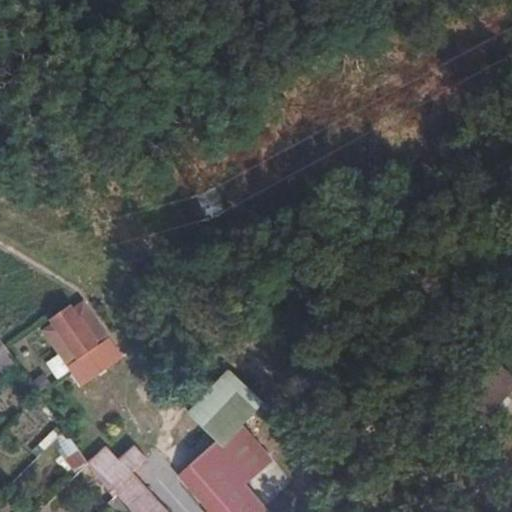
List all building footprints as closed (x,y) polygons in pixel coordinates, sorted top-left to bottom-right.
[(232,124),(237,116),(241,109),(222,98),(215,114),(232,124)] [(69,307),(53,320),(56,324),(46,332),(83,383),(120,355),(81,305),(72,311),(69,307)] [(16,359),(0,336),(0,371),(2,374),(16,359)] [(511,387),(511,379),(495,361),(474,383),(495,405),(511,387)] [(244,424),(262,404),(230,373),(190,414),(216,441),(178,475),(208,509),(205,511),(220,511),(191,480),(206,464),(244,424)] [(474,383),(448,410),(469,433),(495,405),(474,383)] [(511,424),(495,405),(469,433),(492,459),(511,439),(511,424)] [(244,424),(206,464),(231,491),(227,495),(242,511),(265,511),(241,483),(268,460),(240,427),(244,424)] [(87,461),(64,427),(53,439),(76,473),(87,461)] [(378,427),(375,430),(391,447),(394,444),(378,427)] [(375,430),(352,455),(368,471),(391,447),(375,430)] [(89,463),(112,495),(117,491),(135,511),(166,511),(131,473),(147,459),(135,446),(119,460),(107,446),(89,463)] [(368,471),(352,455),(347,460),(363,477),(368,471)] [(206,464),(191,480),(220,511),(242,511),(227,495),(231,491),(206,464)]
